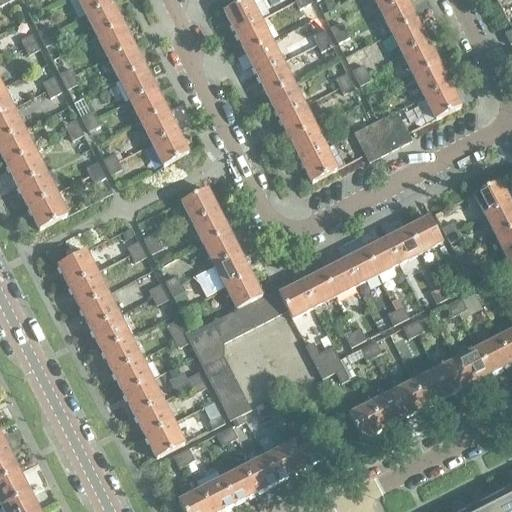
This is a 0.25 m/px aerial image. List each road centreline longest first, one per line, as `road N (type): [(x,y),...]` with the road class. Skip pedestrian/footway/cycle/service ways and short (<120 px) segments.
road 1 (residential): [(171,0),(189,59),(266,218),(289,231),(316,225),(511,124)]
road 2 (residential): [(0,309),(105,511)]
road 3 (residential): [(326,511),(511,417)]
road 4 (residential): [(511,110),(455,0)]
